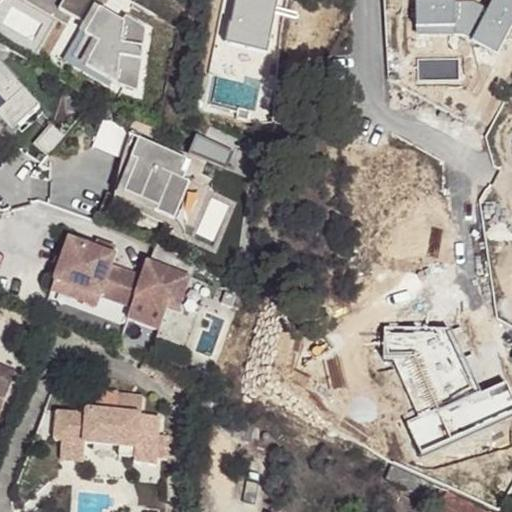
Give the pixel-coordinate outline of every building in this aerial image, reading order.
[(96,4),(88,0),(56,0),(51,10),(77,24),(72,32),(78,36),(63,60),(104,82),(130,92),(134,55),(130,55),(130,48),(135,48),(137,28),(118,16),(114,22),(93,10),(96,4)] [(229,0),(220,39),(256,48),(268,0),(229,0)] [(466,36),(502,55),(504,31),(508,24),(509,24),(511,18),(511,0),(497,0),(491,12),(476,5),(418,7),(419,32),(422,32),(423,37),(466,36)] [(63,60),(78,36),(72,32),(58,56),(63,60)] [(0,128),(5,134),(32,108),(0,73),(0,128)] [(126,131),(97,120),(86,148),(114,159),(126,131)] [(43,155),(58,137),(46,126),(30,145),(43,155)] [(157,227),(160,219),(149,214),(152,210),(117,195),(131,163),(125,161),(132,142),(124,138),(106,206),(157,227)] [(180,162),(132,142),(125,161),(131,163),(117,195),(152,210),(149,214),(160,219),(167,222),(183,185),(177,182),(179,175),(175,174),(180,162)] [(110,258),(63,243),(48,283),(76,294),(72,303),(91,310),(94,300),(125,311),(122,322),(154,333),(161,311),(171,316),(184,280),(142,265),(137,280),(106,269),(110,258)] [(72,303),(76,294),(48,283),(45,293),(72,303)] [(462,326),(452,330),(466,359),(476,355),(462,326)] [(414,355),(436,406),(407,420),(421,454),(511,414),(511,391),(508,383),(482,394),(466,359),(452,330),(385,329),(384,355),(414,355)] [(0,420),(5,423),(22,377),(0,367),(0,420)] [(184,383),(149,369),(146,377),(181,392),(182,390),(184,383)] [(200,389),(184,383),(182,390),(197,396),(200,389)] [(103,395),(102,415),(96,415),(95,419),(65,418),(63,444),(69,445),(92,447),(93,447),(93,448),(144,451),(143,467),(164,468),(164,463),(165,438),(167,420),(149,419),(150,401),(125,399),(125,396),(103,395)] [(176,439),(165,438),(164,463),(174,464),(176,439)] [(92,447),(69,445),(68,464),(91,466),(92,447)] [(482,511),(446,494),(436,511),(437,511),(482,511)]
